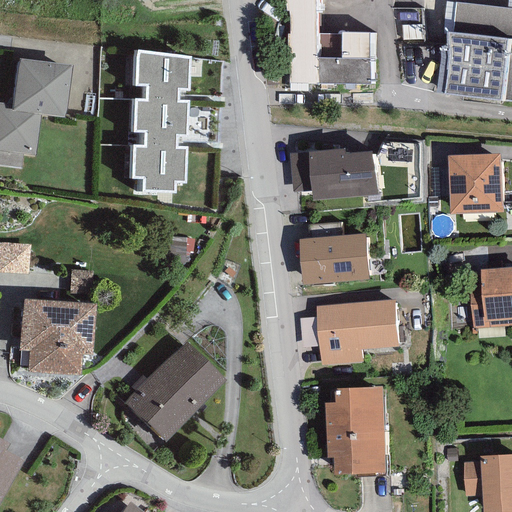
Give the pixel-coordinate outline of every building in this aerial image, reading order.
[(315,0),(284,0),(288,83),(376,84),(375,33),(342,32),(342,35),(316,34),(315,0)] [(511,0),(508,0),(507,9),(455,3),(446,1),(435,93),(511,101),(511,0)] [(191,55),(137,51),(135,87),(146,87),(145,100),(135,99),(133,133),(145,133),(144,145),(133,144),(131,179),(142,180),(141,193),(175,194),(176,184),(185,184),(187,148),(177,147),(178,136),(187,137),(189,101),(179,101),(179,91),(189,91),(191,55)] [(72,66),(19,59),(12,104),(0,102),(0,165),(21,168),(23,153),(35,155),(41,115),(65,118),(72,66)] [(343,148),(289,153),(293,192),(311,189),(312,200),(376,194),(371,151),(344,152),(343,148)] [(449,214),(501,212),(499,154),(447,156),(449,214)] [(365,234),(298,240),(303,286),(369,279),(365,234)] [(30,244),(0,242),(0,272),(28,275),(30,244)] [(511,267),(479,270),(481,293),(469,294),(472,329),(511,325),(511,267)] [(93,272),(71,270),(69,294),(91,295),(93,272)] [(96,305),(23,298),(18,351),(29,352),(27,372),(80,377),(82,355),(91,356),(96,305)] [(394,300),(316,306),(317,317),(319,346),(321,367),(363,363),(362,350),(398,347),(394,300)] [(319,346),(317,317),(299,319),(302,348),(319,346)] [(226,380),(187,341),(126,403),(165,442),(226,380)] [(324,403),(326,458),(333,457),(334,476),(385,473),(381,387),(334,389),(335,403),(324,403)] [(0,502),(23,461),(5,451),(9,445),(0,439),(0,502)] [(480,462),(463,463),(465,497),(481,496),(482,511),(511,511),(511,454),(480,457),(480,462)] [(143,511),(131,502),(122,511),(143,511)]
